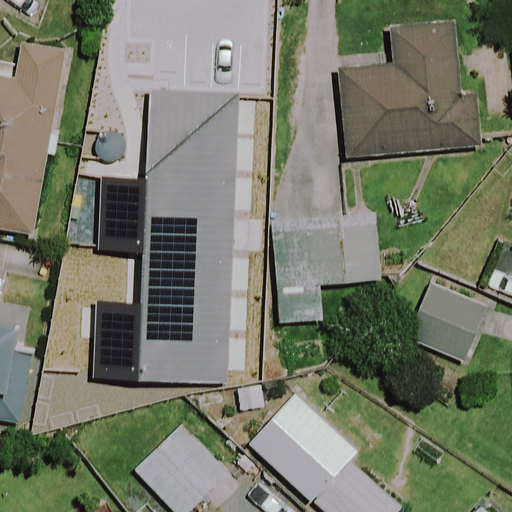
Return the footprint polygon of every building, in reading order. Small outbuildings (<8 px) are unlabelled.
[(459,96),(452,23),(387,29),(391,66),(336,70),(344,158),(480,146),(476,95),(459,96)] [(0,232),(35,237),(46,159),(54,160),(58,134),(50,133),(63,47),(19,40),(13,83),(0,81),(0,232)] [(228,230),(235,100),(151,95),(144,225),(228,230)] [(377,281),(373,216),(298,220),(302,286),(377,281)] [(484,308),(429,287),(408,343),(463,364),(484,308)] [(23,315),(0,310),(0,392),(7,394),(23,315)] [(357,452),(294,395),(248,444),(321,511),(398,511),(400,510),(348,462),(357,452)] [(188,511),(224,477),(175,427),(131,471),(170,511),(188,511)]
